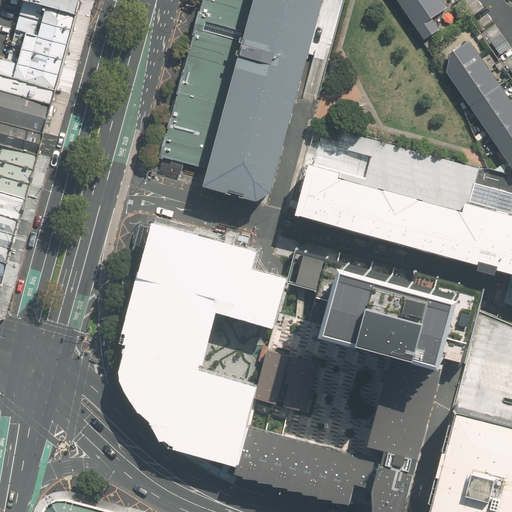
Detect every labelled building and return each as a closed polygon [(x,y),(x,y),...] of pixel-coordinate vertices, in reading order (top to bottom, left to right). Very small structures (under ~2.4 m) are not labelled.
[(0,72),(54,88),(75,13),(25,0),(22,0),(15,30),(24,32),(16,63),(0,58),(0,72)] [(25,0),(75,13),(78,0),(25,0)] [(204,0),(161,157),(212,172),(259,0),(204,0)] [(259,0),(212,172),(208,187),(257,202),(270,194),(329,0),(259,0)] [(427,0),(398,0),(408,14),(427,0)] [(446,8),(440,0),(427,0),(408,14),(418,27),(446,8)] [(511,45),(502,31),(490,39),(501,55),(511,47),(511,45)] [(454,51),(448,71),(452,77),(480,58),(469,42),(454,51)] [(480,58),(452,77),(462,91),(490,72),(480,58)] [(0,121),(41,133),(54,88),(0,72),(0,121)] [(490,72),(462,91),(471,105),(499,86),(490,72)] [(499,86),(471,105),(480,119),(508,100),(499,86)] [(511,105),(508,100),(480,119),(490,133),(511,117),(511,105)] [(511,117),(490,133),(499,146),(511,137),(511,117)] [(36,153),(41,133),(0,121),(0,144),(36,154),(36,153)] [(511,192),(475,182),(479,168),(324,127),(320,142),(372,156),(366,176),(343,170),(340,179),(386,191),(388,187),(420,196),(419,200),(465,212),(469,199),(504,208),(511,210),(511,192)] [(511,137),(499,146),(509,161),(511,158),(511,137)] [(0,191),(23,198),(36,154),(0,144),(0,191)] [(309,161),(296,211),(511,269),(511,210),(504,208),(469,199),(465,212),(419,200),(420,196),(388,187),(386,191),(340,179),(343,170),(309,161)] [(18,218),(23,198),(0,191),(0,215),(18,220),(18,218)] [(0,262),(6,264),(18,220),(0,215),(0,262)] [(157,229),(139,224),(133,249),(139,251),(134,276),(139,277),(134,299),(139,301),(148,266),(147,266),(156,232),(157,229)] [(133,341),(135,342),(188,355),(190,356),(210,283),(239,291),(235,304),(276,314),(284,285),(243,274),(248,257),(156,232),(147,266),(148,266),(139,301),(132,326),(137,326),(133,341)] [(468,357),(484,298),(415,280),(321,255),(298,249),(290,279),(314,285),(321,287),(319,291),(337,296),(337,299),(329,328),(398,346),(446,359),(448,352),(468,357)] [(188,355),(135,342),(133,351),(133,359),(133,371),(132,371),(135,385),(142,398),(141,399),(148,407),(155,413),(163,417),(161,423),(169,425),(167,431),(180,435),(180,438),(238,454),(255,392),(183,373),(188,355)] [(321,356),(272,344),(260,394),(309,406),(321,356)] [(417,466),(446,359),(398,346),(374,437),(390,441),(386,457),(417,466)] [(511,511),(511,425),(457,412),(430,511),(511,511)] [(404,511),(417,466),(386,457),(374,454),(295,434),(284,431),(252,422),(238,468),(248,470),(248,472),(262,474),(262,476),(277,478),(277,480),(291,481),(291,484),(306,485),(305,488),(321,490),(320,492),(335,493),(336,495),(348,496),(352,498),(357,479),(368,482),(375,483),(377,505),(401,511),(404,511)] [(98,511),(130,511),(131,510),(75,495),(70,494),(64,494),(59,494),(56,495),(51,497),(47,499),(44,501),(40,505),(37,509),(34,511),(45,511),(48,509),(58,504),(68,504),(98,511)]
